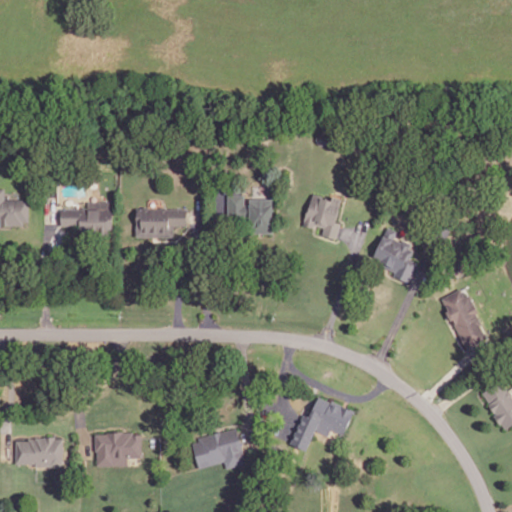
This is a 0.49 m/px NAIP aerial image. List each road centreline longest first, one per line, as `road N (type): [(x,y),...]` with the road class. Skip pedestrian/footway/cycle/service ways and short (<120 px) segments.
road 1 (residential): [(417,397),(372,366),(308,340),(0,332)]
road 2 (residential): [(491,511),(468,461),(417,397)]
